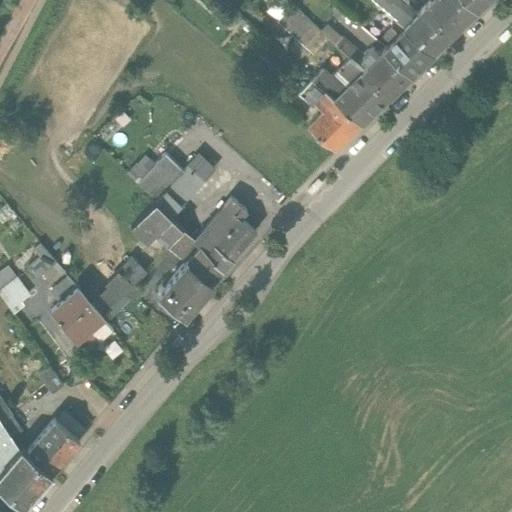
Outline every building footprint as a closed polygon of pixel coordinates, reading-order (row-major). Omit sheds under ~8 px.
[(475,0),(436,0),(436,1),(464,29),(485,9),(475,0)] [(475,0),(485,9),(493,0),(475,0)] [(436,1),(411,25),(439,54),(464,29),(436,1)] [(304,40),(317,22),(291,3),(278,21),(304,40)] [(439,54),(411,25),(401,35),(394,27),(387,34),(394,41),(386,50),(414,78),(439,54)] [(365,57),(343,37),(337,44),(352,57),(364,69),(371,63),(365,57)] [(414,78),(386,50),(379,56),(373,49),(365,57),(371,63),(364,69),(393,99),(414,78)] [(364,69),(352,57),(340,69),(345,73),(338,80),(332,74),(330,75),(322,68),(313,77),(364,127),(393,99),(364,69)] [(364,127),(313,77),(300,91),(316,105),(321,113),(310,123),(340,151),(364,127)] [(215,168),(200,153),(187,167),(202,181),(215,168)] [(184,170),(165,154),(139,181),(156,200),(165,190),(184,170)] [(184,170),(165,190),(181,204),(202,181),(187,167),(184,170)] [(231,198),(194,241),(201,247),(207,253),(214,244),(232,260),(257,232),(240,218),(246,211),(231,198)] [(194,241),(154,201),(131,226),(148,243),(157,235),(186,264),(201,247),(194,241)] [(207,253),(201,247),(186,264),(182,270),(206,290),(232,260),(214,244),(207,253)] [(111,280),(86,253),(65,272),(77,288),(102,317),(124,294),(111,280)] [(140,265),(132,257),(119,271),(132,286),(145,273),(138,266),(140,265)] [(206,290),(182,270),(162,294),(186,314),(206,290)] [(132,286),(119,271),(111,280),(124,294),(132,286)] [(102,317),(77,288),(50,310),(80,346),(94,335),(104,336),(109,331),(112,329),(102,317)] [(62,384),(49,365),(38,373),(52,393),(62,384)] [(23,430),(0,397),(0,418),(13,437),(23,430)] [(13,437),(0,418),(0,469),(19,446),(13,437)] [(78,439),(55,419),(27,451),(50,472),(78,439)] [(27,451),(20,446),(19,446),(0,469),(0,485),(22,505),(50,472),(27,451)]
